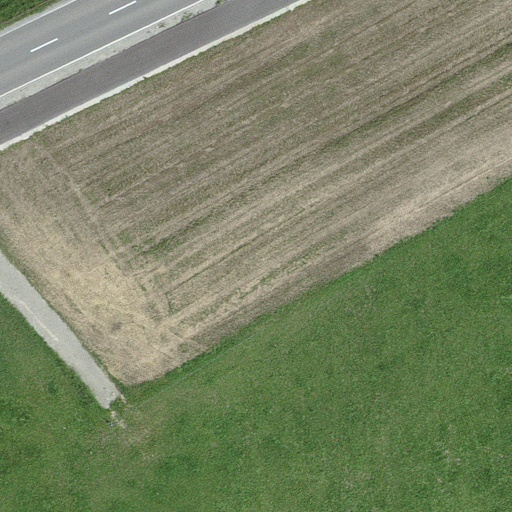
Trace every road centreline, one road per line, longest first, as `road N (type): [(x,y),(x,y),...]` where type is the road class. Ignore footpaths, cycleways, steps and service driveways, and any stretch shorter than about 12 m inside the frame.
road 1 (track): [(0,272),(114,401)]
road 2 (tertiary): [(142,0),(0,67)]
